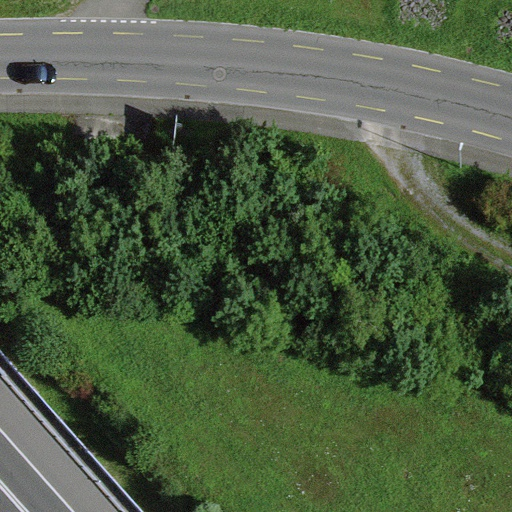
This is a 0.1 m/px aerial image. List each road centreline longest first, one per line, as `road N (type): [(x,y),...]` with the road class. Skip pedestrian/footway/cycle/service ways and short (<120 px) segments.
road 1 (unclassified): [(0,58),(97,55),(314,72),(511,114)]
road 2 (track): [(398,87),(412,169),(426,194),(511,258)]
